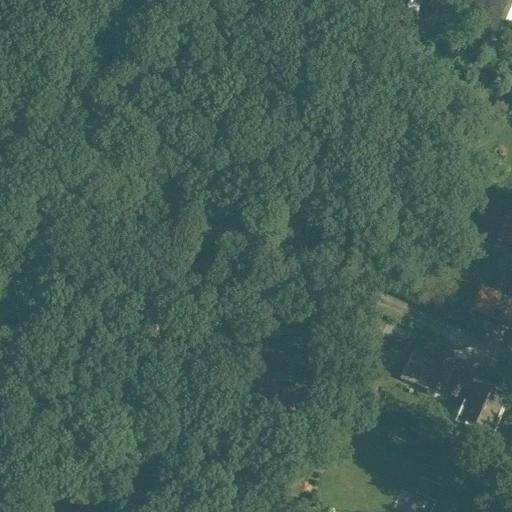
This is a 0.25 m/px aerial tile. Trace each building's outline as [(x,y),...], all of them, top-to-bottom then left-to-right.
[(399,0),(398,3),(417,12),(422,0),(399,0)] [(471,309),(504,324),(511,327),(511,214),(508,213),(497,240),(511,246),(511,301),(481,287),(471,309)] [(359,349),(361,349),(356,359),(365,363),(369,353),(372,355),(383,331),(398,338),(400,334),(412,339),(413,336),(403,331),(403,330),(386,322),(386,323),(373,318),(359,349)] [(458,428),(461,423),(488,435),(503,400),(476,388),(464,384),(467,377),(438,364),(412,353),(400,380),(427,391),(428,386),(458,399),(459,397),(470,402),(466,410),(459,407),(453,409),(447,423),(458,428)] [(419,430),(406,463),(431,473),(444,441),(419,430)] [(386,448),(392,451),(405,456),(409,445),(391,438),(386,448)] [(464,511),(470,500),(443,489),(442,490),(429,484),(421,481),(415,495),(416,496),(410,511),(464,511)]
